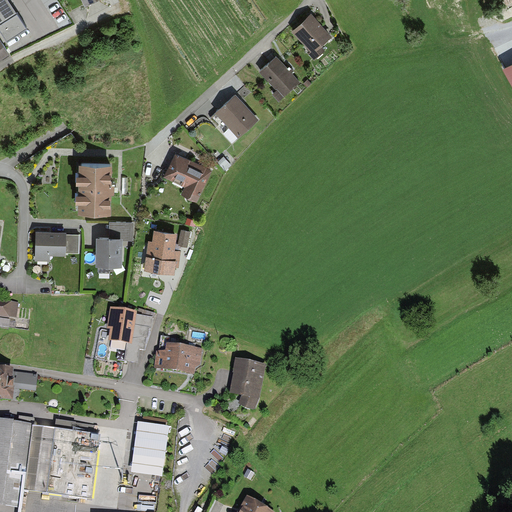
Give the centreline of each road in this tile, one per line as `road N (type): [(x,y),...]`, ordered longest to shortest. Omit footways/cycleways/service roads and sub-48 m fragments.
road 1 (residential): [(308,0),(147,149)]
road 2 (residential): [(0,365),(131,388)]
road 3 (residential): [(0,169),(21,182),(21,282)]
